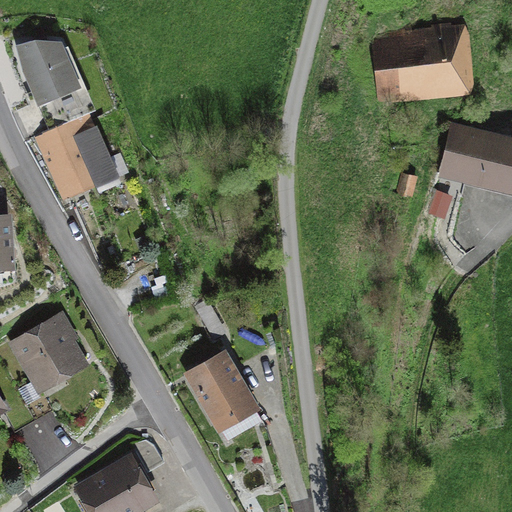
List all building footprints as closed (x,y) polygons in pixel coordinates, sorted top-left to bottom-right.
[(375,27),(382,96),(476,87),(470,18),(375,27)] [(46,95),(85,78),(66,35),(43,32),(22,42),(46,95)] [(43,133),(70,194),(99,182),(126,170),(104,119),(86,127),(81,116),(43,133)] [(511,138),(452,124),(439,176),(511,194),(511,138)] [(449,198),(436,193),(428,213),(441,218),(449,198)] [(18,201),(0,202),(0,262),(22,261),(18,201)] [(12,333),(43,385),(93,356),(85,342),(92,338),(70,299),(12,333)] [(233,339),(188,364),(223,425),(268,401),(233,339)] [(0,403),(12,397),(0,375),(0,403)] [(147,439),(131,444),(147,470),(164,460),(156,444),(147,439)] [(72,493),(83,511),(140,511),(137,506),(154,497),(131,458),(72,493)]
